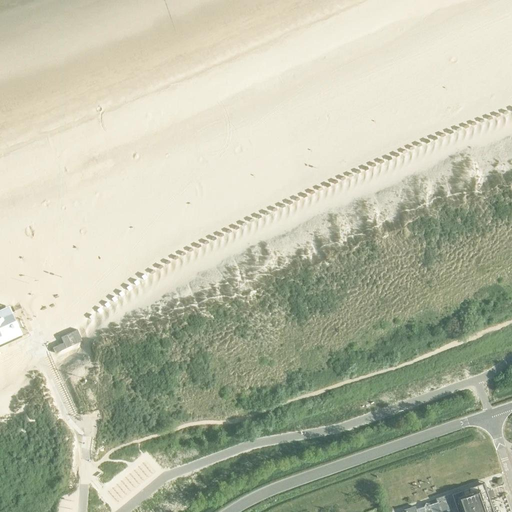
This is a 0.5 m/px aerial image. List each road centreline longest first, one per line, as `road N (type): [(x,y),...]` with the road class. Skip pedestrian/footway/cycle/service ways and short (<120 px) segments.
road 1 (unknown): [(87,477),(112,450),(191,424),(237,421),(511,323)]
road 2 (tertiary): [(233,511),(489,414)]
